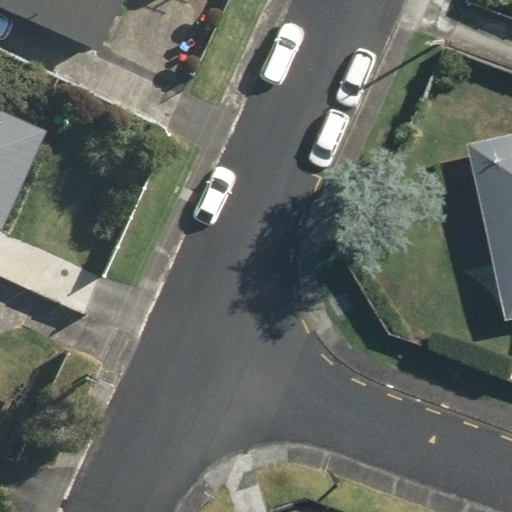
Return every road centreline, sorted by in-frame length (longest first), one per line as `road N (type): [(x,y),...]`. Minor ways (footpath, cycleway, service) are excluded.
road 1 (residential): [(184,358),(344,0)]
road 2 (residential): [(511,474),(184,358)]
road 3 (residential): [(111,511),(184,358)]
